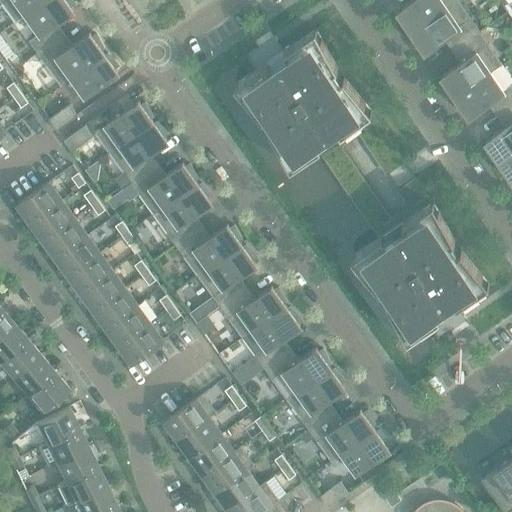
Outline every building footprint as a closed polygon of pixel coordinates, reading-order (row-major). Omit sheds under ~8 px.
[(0,0),(0,1),(16,23),(47,0),(0,0)] [(27,16),(40,33),(29,41),(38,54),(59,38),(51,27),(73,11),(73,12),(74,11),(71,7),(74,4),(70,0),(47,0),(16,23),(16,24),(27,16)] [(415,0),(401,10),(400,10),(399,10),(402,15),(399,17),(409,29),(411,28),(413,30),(458,0),(457,0),(415,0)] [(415,33),(413,35),(420,49),(424,46),(427,51),(428,50),(450,35),(458,47),(480,32),(458,0),(413,30),(415,33)] [(249,74),(235,84),(263,118),(267,115),(274,125),(270,128),(291,166),(316,149),(321,145),(319,141),(339,127),(342,132),(372,111),(344,77),(341,79),(334,70),(338,67),(317,28),(285,51),(284,51),(287,55),(270,66),(267,62),(256,70),(255,70),(253,72),(249,74)] [(467,60),(445,75),(444,74),(443,75),(446,80),(443,82),(453,94),(455,92),(457,95),(502,65),(480,32),(458,47),(467,60)] [(89,34),(67,50),(59,38),(38,54),(60,85),(104,53),(102,50),(104,49),(97,35),(93,38),(90,33),(89,34)] [(108,55),(106,56),(104,53),(60,85),(61,85),(71,77),(85,96),(117,73),(117,74),(118,73),(115,68),(119,66),(108,55)] [(459,98),(457,100),(464,113),(468,111),(471,115),(472,115),(472,114),(494,99),(502,112),(511,105),(511,79),(502,65),(457,95),(459,98)] [(13,82),(7,87),(15,98),(21,93),(13,82)] [(21,108),(28,103),(21,93),(15,98),(21,108)] [(138,103),(95,133),(109,153),(153,121),(151,118),(153,117),(146,103),(142,106),(139,101),(138,102),(138,103)] [(57,131),(78,116),(70,105),(49,120),(57,131)] [(511,124),(488,139),(487,140),(490,144),(487,147),(497,158),(499,157),(501,160),(511,152),(511,105),(502,112),(511,124)] [(153,121),(109,153),(124,173),(115,179),(123,190),(131,184),(153,169),(144,157),(166,141),(166,142),(167,141),(164,137),(168,134),(157,123),(155,124),(153,121)] [(85,126),(64,141),(72,152),(93,137),(85,126)] [(503,163),(501,164),(508,178),(511,176),(511,152),(501,160),(503,163)] [(153,169),(131,184),(154,215),(197,183),(195,180),(197,179),(190,165),(186,168),(183,163),(182,164),(161,180),(153,169)] [(85,182),(78,172),(71,177),(78,187),(85,182)] [(49,182),(18,205),(31,223),(62,200),(49,182)] [(197,183),(154,215),(176,245),(197,230),(189,219),(210,203),(211,204),(212,203),(208,198),(212,196),(201,184),(200,186),(197,183)] [(93,189),(85,194),(93,205),(100,200),(93,189)] [(31,223),(43,240),(75,218),(62,200),(31,223)] [(98,212),(105,207),(100,200),(93,205),(98,212)] [(378,239),(352,256),(381,290),(384,288),(391,298),(387,300),(408,338),(421,330),(428,325),(429,324),(440,317),(437,313),(454,302),(457,306),(457,305),(489,283),(461,250),(458,252),(451,242),(455,240),(433,201),(403,222),(406,226),(386,240),(383,235),(378,239)] [(122,217),(115,222),(124,236),(132,230),(122,217)] [(43,240),(56,257),(56,258),(87,235),(75,218),(43,240)] [(197,230),(176,245),(198,276),(242,245),(240,242),(242,240),(234,227),(231,229),(228,225),(227,226),(205,242),(197,230)] [(130,243),(137,238),(132,230),(124,236),(130,243)] [(56,258),(68,275),(69,275),(100,253),(87,235),(56,258)] [(214,298),(190,315),(197,324),(220,307),(241,292),(233,280),(255,265),(256,264),(253,260),(257,257),(246,246),(244,248),(242,245),(198,276),(214,298)] [(69,275),(81,292),(81,293),(113,270),(100,253),(69,275)] [(141,258),(134,263),(143,276),(150,270),(141,258)] [(81,293),(94,310),(94,311),(125,288),(113,270),(81,293)] [(148,283),(156,278),(150,270),(143,276),(148,283)] [(241,292),(220,307),(243,338),(254,331),(253,330),(286,306),(284,303),(286,302),(279,288),(275,291),(272,286),(271,287),(249,303),(241,292)] [(94,311),(106,328),(107,328),(138,306),(125,288),(94,311)] [(167,295),(159,300),(167,311),(174,306),(167,295)] [(0,332),(13,321),(0,306),(0,332)] [(107,328),(119,345),(119,346),(151,323),(138,306),(107,328)] [(173,320),(181,315),(174,306),(167,311),(173,320)] [(286,306),(253,330),(254,331),(266,348),(255,356),(264,369),(286,354),(277,342),(299,327),(300,326),(297,322),(301,319),(290,308),(288,309),(286,306)] [(0,332),(0,360),(27,338),(13,321),(0,332)] [(132,364),(164,341),(151,323),(119,346),(132,364)] [(0,360),(0,361),(13,377),(40,354),(27,338),(0,360)] [(286,354),(264,369),(272,379),(273,381),(286,399),(297,391),(298,392),(331,368),(328,365),(330,364),(323,350),(320,353),(316,348),(315,349),(316,349),(294,365),(286,354)] [(13,377),(27,394),(54,371),(40,354),(13,377)] [(298,392),(287,400),(308,429),(309,430),(330,415),(322,404),(344,388),(344,389),(345,388),(342,383),(345,381),(335,369),(333,371),(331,368),(298,392)] [(264,369),(245,382),(253,393),(272,379),(264,369)] [(42,411),(69,388),(54,371),(27,394),(42,411)] [(232,385),(225,390),(233,401),(239,396),(232,385)] [(203,394),(165,421),(178,440),(209,417),(210,418),(216,413),(203,394)] [(239,411),(246,406),(239,396),(233,401),(239,411)] [(69,407),(38,423),(47,443),(79,427),(69,407)] [(330,415),(309,430),(313,437),(331,462),(342,454),(342,453),(375,430),(373,427),(375,425),(368,412),(364,414),(361,410),(360,410),(360,411),(338,427),(330,415)] [(262,413),(254,418),(263,431),(271,425),(262,413)] [(178,440),(191,457),(222,434),(210,418),(209,417),(178,440)] [(11,437),(17,431),(10,423),(4,429),(11,437)] [(269,439),(276,433),(271,425),(263,431),(269,439)] [(47,443),(57,462),(88,447),(79,427),(47,443)] [(308,429),(301,434),(306,442),(313,437),(309,430),(308,429)] [(375,430),(342,453),(342,454),(356,473),(388,450),(389,449),(386,445),(390,442),(379,431),(377,433),(375,430)] [(191,457),(203,475),(235,452),(234,451),(222,434),(191,457)] [(14,447),(7,451),(12,460),(19,456),(14,447)] [(57,462),(66,482),(98,466),(88,447),(57,462)] [(254,466),(241,447),(234,451),(235,452),(203,475),(216,492),(247,470),(248,470),(254,466)] [(281,454),(274,459),(282,470),(289,465),(281,454)] [(16,470),(24,466),(19,456),(12,460),(16,470)] [(511,459),(481,480),(503,511),(509,511),(511,510),(511,459)] [(289,479),(296,475),(289,465),(282,470),(289,479)] [(98,466),(66,482),(57,486),(67,505),(76,501),(107,485),(98,466)] [(216,492),(228,510),(260,487),(259,486),(248,470),(247,470),(216,492)] [(320,497),(328,508),(349,493),(341,481),(320,497)] [(230,511),(263,511),(279,501),(266,482),(259,486),(260,487),(228,510),(230,511)] [(76,501),(81,511),(102,511),(117,505),(107,485),(76,501)] [(34,487),(26,490),(30,499),(38,495),(34,487)] [(393,487),(384,493),(392,505),(401,498),(393,487)] [(35,509),(43,505),(38,495),(30,499),(35,509)] [(464,511),(459,506),(450,501),(440,499),(431,500),(422,505),(414,511),(464,511)]
